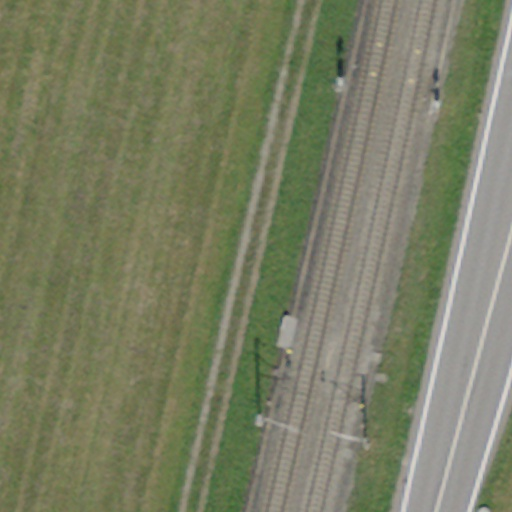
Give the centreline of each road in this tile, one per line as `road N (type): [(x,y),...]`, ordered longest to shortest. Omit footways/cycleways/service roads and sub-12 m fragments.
road 1 (track): [(280,0),(158,511)]
road 2 (secondary): [(436,511),(511,223)]
